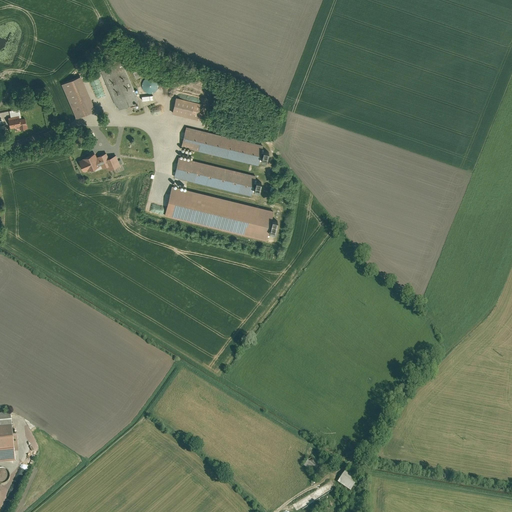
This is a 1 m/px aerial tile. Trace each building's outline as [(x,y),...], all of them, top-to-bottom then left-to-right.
[(120,59),(99,68),(118,111),(139,102),(120,59)] [(133,72),(137,79),(145,74),(141,67),(133,72)] [(91,81),(99,100),(106,97),(95,71),(88,74),(91,81)] [(81,76),(61,84),(76,119),(95,111),(81,76)] [(157,82),(155,79),(152,77),(149,77),(146,78),(144,80),(142,83),(142,86),(143,89),(145,91),(147,93),(151,93),(154,92),(156,90),(158,87),(158,84),(157,82)] [(175,97),(172,113),(197,119),(201,102),(198,102),(188,99),(175,97)] [(166,107),(161,101),(151,110),(156,116),(166,107)] [(11,118),(20,116),(21,116),(19,107),(15,108),(16,110),(9,111),(11,118)] [(26,123),(25,118),(20,119),(20,116),(11,118),(8,118),(10,128),(19,127),(19,130),(25,128),(24,123),(26,123)] [(263,146),(186,126),(181,146),(258,165),(260,159),(262,150),(263,146)] [(269,152),(262,150),(260,159),(267,161),(269,152)] [(82,161),(79,162),(83,173),(88,171),(89,172),(95,170),(95,171),(108,166),(109,170),(120,166),(116,157),(108,160),(106,154),(96,158),(95,154),(82,159),(82,161)] [(256,176),(178,157),(173,177),(251,196),(252,190),(255,181),(256,176)] [(262,183),(255,181),(252,190),(259,192),(262,183)] [(171,187),(164,216),(266,241),(273,211),(171,187)] [(278,223),(273,222),(270,235),(275,237),(278,223)] [(0,427),(12,427),(11,413),(0,413),(0,427)] [(0,453),(14,452),(12,427),(0,427),(0,453)] [(310,459),(303,466),(313,475),(320,468),(314,463),(310,459)] [(20,488),(30,463),(24,460),(15,486),(20,488)] [(9,473),(7,470),(4,469),(1,469),(0,468),(0,484),(2,484),(5,483),(8,482),(9,479),(9,476),(9,473)] [(356,477),(346,470),(337,482),(350,491),(359,479),(356,477)] [(281,501),(297,493),(294,488),(279,496),(281,501)] [(295,506),(298,511),(318,499),(315,494),(295,506)]
